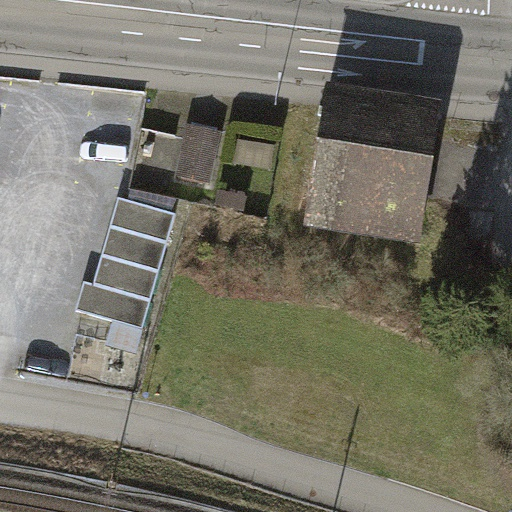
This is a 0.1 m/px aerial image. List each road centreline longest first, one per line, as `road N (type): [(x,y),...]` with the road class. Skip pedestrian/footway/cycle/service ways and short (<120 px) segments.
road 1 (primary): [(485,67),(0,11)]
road 2 (residential): [(419,511),(189,437),(0,400)]
